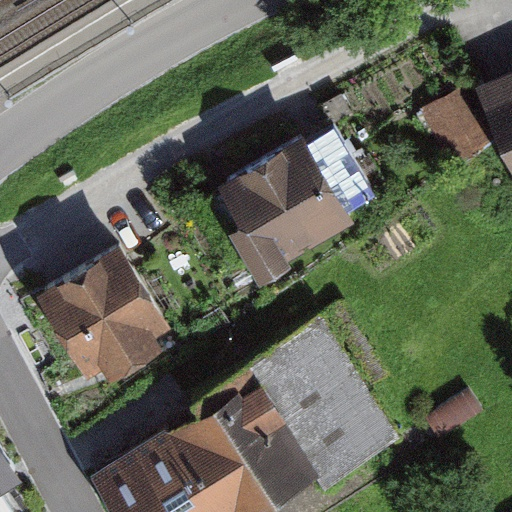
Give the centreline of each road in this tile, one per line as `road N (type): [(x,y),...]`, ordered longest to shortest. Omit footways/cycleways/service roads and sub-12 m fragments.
road 1 (residential): [(0,151),(121,60),(243,0)]
road 2 (residential): [(80,511),(0,360)]
